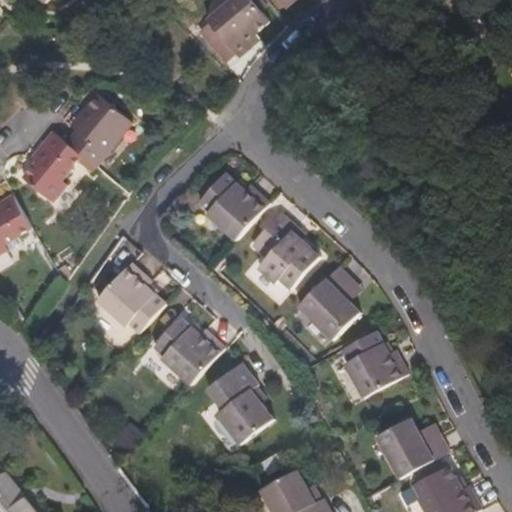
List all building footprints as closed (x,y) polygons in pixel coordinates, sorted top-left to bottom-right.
[(247,42),(256,35),(271,23),(252,0),(236,0),(209,22),(240,60),(253,50),(247,42)] [(277,0),(287,11),(299,0),(277,0)] [(262,42),(256,35),(247,42),(253,50),(262,42)] [(79,134),(69,146),(82,158),(96,169),(97,170),(133,125),(98,97),(79,121),(86,126),(79,134)] [(72,128),(79,134),(86,126),(79,121),(72,128)] [(69,146),(53,134),(36,155),(42,160),(38,164),(24,180),(53,204),(67,187),(62,183),(79,162),(93,174),(96,169),(82,158),(69,146)] [(371,191),(394,166),(368,143),(346,168),(371,191)] [(36,155),(32,160),(38,164),(42,160),(36,155)] [(237,244),(270,207),(250,189),(246,194),(226,177),(201,206),(211,215),(208,219),(237,244)] [(31,230),(13,199),(0,205),(0,254),(6,251),(3,246),(31,230)] [(294,240),(300,233),(284,219),(255,251),(271,265),(261,276),(277,290),(282,285),(293,295),(323,262),(304,245),(302,247),(294,240)] [(308,240),(300,233),(294,240),(302,247),(304,245),(308,240)] [(139,338),(165,309),(146,292),(152,286),(131,268),(98,306),(127,333),(130,330),(139,338)] [(341,269),(301,308),(335,343),(363,314),(353,304),(344,296),(356,284),(341,269)] [(365,293),(356,284),(344,296),(353,304),(365,293)] [(193,387),(227,350),(207,333),(203,338),(182,321),(157,350),(168,359),(165,362),(193,387)] [(384,330),(349,349),(357,362),(354,363),(372,398),(415,374),(403,350),(397,353),(384,330)] [(245,392),(250,387),(251,385),(232,368),(203,400),(221,417),(217,423),(245,448),(272,417),(257,403),(245,392)] [(262,398),(250,387),(245,392),(257,403),(262,398)] [(378,439),(401,482),(451,455),(441,438),(426,446),(421,435),(412,421),(378,439)] [(435,427),(421,435),(426,446),(441,438),(435,427)] [(428,511),(482,511),(485,511),(472,488),(466,491),(454,469),(420,487),(427,499),(423,501),(428,511)] [(0,511),(34,511),(7,478),(0,484),(0,511)] [(322,511),(319,505),(317,506),(311,510),(303,495),(293,478),(257,498),(264,511),(322,511)] [(309,492),(303,495),(311,510),(317,506),(309,492)]
